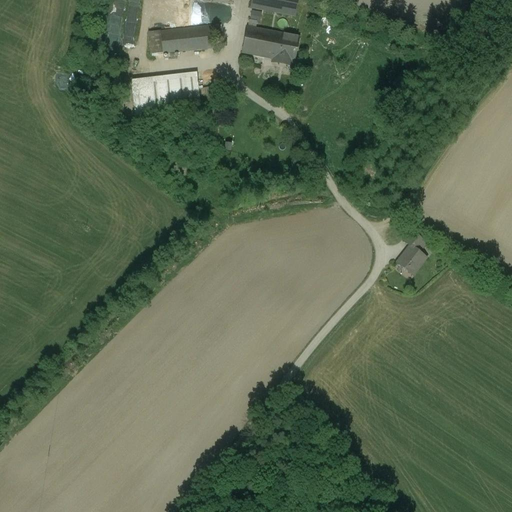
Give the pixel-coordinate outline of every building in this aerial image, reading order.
[(119,31),(124,0),(110,0),(106,29),(119,31)] [(298,0),(252,0),(251,9),(295,17),(298,0)] [(125,20),(126,44),(136,44),(135,20),(125,20)] [(257,23),(249,21),(248,28),(256,30),(257,23)] [(211,27),(160,32),(163,54),(213,49),(211,27)] [(248,28),(247,28),(242,54),(268,59),(273,33),(256,30),(248,28)] [(300,39),(273,33),(268,59),(278,61),(278,62),(287,64),(287,63),(295,64),(300,39)] [(196,74),(133,82),(133,87),(136,112),(199,105),(196,74)] [(216,88),(206,89),(206,95),(207,104),(209,128),(220,127),(216,88)] [(426,244),(411,232),(403,242),(410,247),(411,247),(419,253),(426,244)] [(410,247),(397,264),(412,276),(426,258),(419,253),(411,247),(410,247)]
